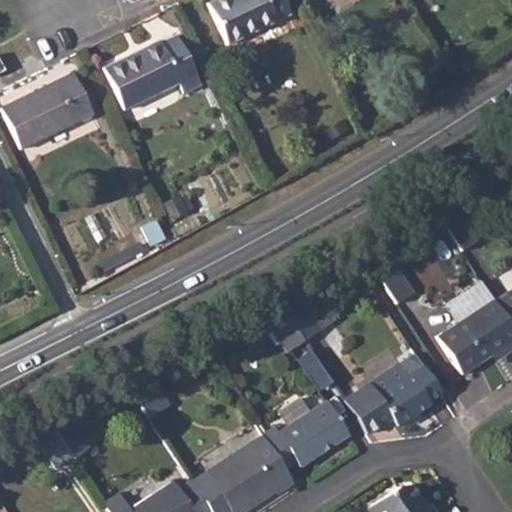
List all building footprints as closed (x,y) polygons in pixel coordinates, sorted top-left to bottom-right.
[(211,0),(205,3),(224,44),(286,14),(279,0),(211,0)] [(155,41),(100,68),(120,110),(175,83),(180,93),(197,84),(173,35),(156,43),(155,41)] [(68,71),(0,105),(0,112),(18,149),(88,113),(68,71)] [(466,204),(438,223),(456,249),(473,238),(464,225),(475,217),(466,204)] [(459,375),(487,357),(500,349),(504,355),(511,349),(511,334),(491,302),(434,339),(459,375)] [(302,305),(284,314),(301,340),(318,329),(302,305)] [(284,314),(264,324),(283,351),(301,340),(284,314)] [(315,389),(347,371),(328,338),(297,356),(315,389)] [(388,420),(394,428),(426,407),(424,403),(437,394),(412,355),(341,403),(363,437),(388,420)] [(151,381),(130,392),(148,419),(167,406),(151,381)] [(270,427),(258,435),(280,469),(292,462),(296,468),(345,436),(323,402),(275,434),(270,427)] [(71,422),(53,432),(70,458),(87,448),(71,422)] [(53,432),(34,441),(52,467),(52,468),(69,457),(53,432)] [(236,511),(247,505),(244,502),(251,496),(255,500),(270,490),(272,493),(288,481),(280,469),(258,435),(189,482),(191,487),(201,501),(208,511),(236,511)] [(99,502),(105,511),(202,511),(206,509),(201,501),(191,487),(184,476),(172,484),(169,479),(125,509),(114,492),(99,502)] [(366,508),(368,511),(425,511),(423,508),(407,486),(397,487),(366,508)]
